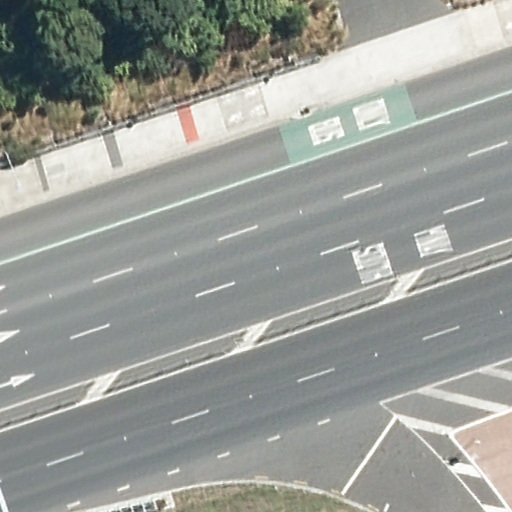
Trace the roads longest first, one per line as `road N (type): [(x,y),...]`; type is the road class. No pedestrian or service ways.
road 1 (trunk): [(0,305),(511,144)]
road 2 (trunk): [(511,300),(221,400)]
road 3 (unclassified): [(469,511),(378,457),(221,400)]
road 4 (trunk): [(221,400),(0,461)]
